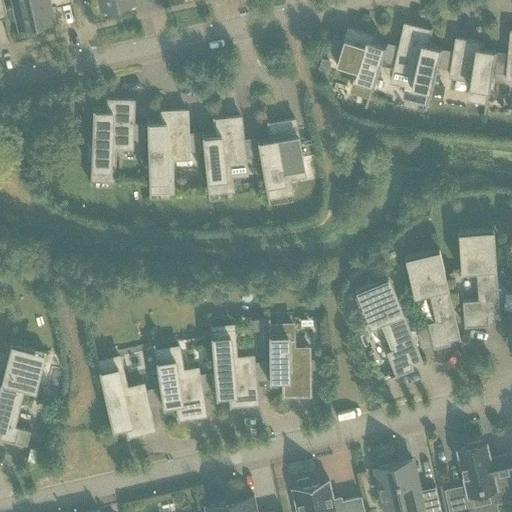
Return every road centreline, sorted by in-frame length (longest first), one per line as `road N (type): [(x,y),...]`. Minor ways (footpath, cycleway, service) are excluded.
road 1 (track): [(0,202),(88,235),(207,243),(318,234),(343,182),(372,167),(511,176)]
road 2 (residential): [(12,511),(511,398)]
road 3 (residential): [(0,87),(372,0)]
